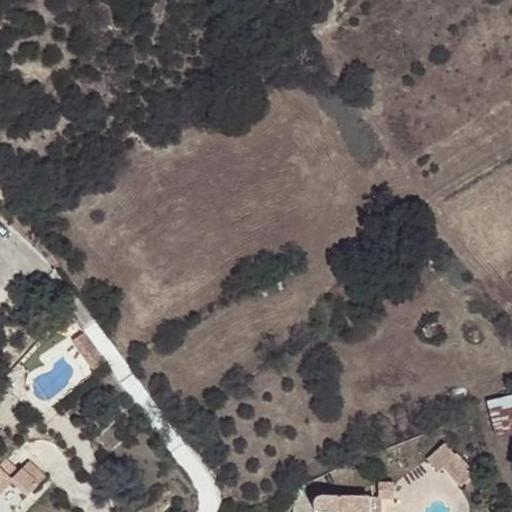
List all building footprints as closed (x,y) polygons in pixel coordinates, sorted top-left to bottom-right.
[(81,332),(69,341),(77,353),(89,344),(81,332)] [(89,344),(77,353),(90,370),(102,362),(89,344)] [(448,439),(456,458),(475,450),(466,431),(448,439)] [(475,450),(456,458),(469,484),(487,475),(475,450)] [(31,455),(13,473),(29,488),(47,470),(31,455)] [(0,486),(13,473),(0,460),(0,486)] [(394,482),(377,482),(376,497),(379,497),(379,500),(394,501),(394,482)] [(315,509),(314,511),(366,511),(367,497),(315,496),(312,497),(310,499),(309,500),(309,502),(309,504),(310,507),(311,508),(315,509)] [(376,497),(367,497),(366,511),(378,511),(379,500),(379,497),(376,497)]
